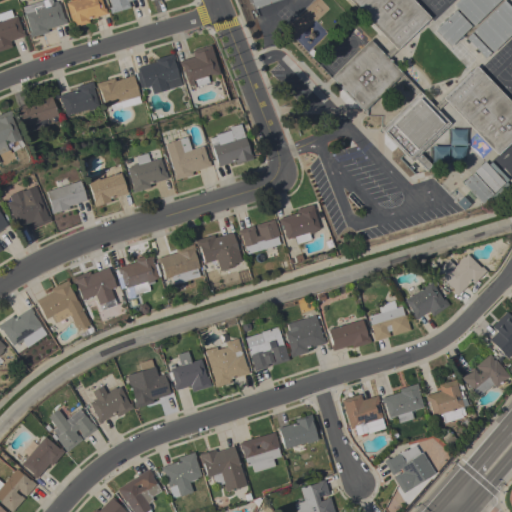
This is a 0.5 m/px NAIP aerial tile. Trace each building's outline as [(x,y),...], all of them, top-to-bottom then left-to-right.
[(50,0),(51,2),(56,0),(57,3),(58,3),(62,18),(64,17),(65,22),(46,28),(47,31),(29,37),(28,32),(29,32),(21,6),(40,0),(50,0)] [(99,0),(102,8),(104,7),(106,13),(87,19),(88,22),(70,27),(69,22),(70,21),(65,2),(69,1),(69,0),(99,0)] [(130,0),(127,1),(129,7),(109,13),(108,7),(110,6),(108,0),(130,0)] [(275,0),(253,8),(250,0),(275,0)] [(412,0),(429,17),(396,49),(349,0),(412,0)] [(453,5),(457,0),(498,0),(473,25),(453,5)] [(503,0),(511,9),(511,31),(492,51),(471,31),(503,0)] [(0,12),(9,9),(12,16),(15,15),(21,30),(22,30),(24,35),(9,40),(10,46),(0,49),(0,12)] [(449,46),(434,30),(454,10),(470,26),(449,46)] [(489,52),(484,57),(465,37),(470,32),(489,52)] [(449,123),(409,161),(379,129),(415,94),(397,76),(362,111),(330,77),(369,39),(449,123)] [(209,45),(218,73),(213,75),(212,73),(205,75),(207,82),(195,86),(193,79),(191,80),(192,84),(187,86),(180,66),(179,66),(177,61),(192,56),(191,50),(209,45)] [(171,53),(173,59),(172,59),(177,77),(163,81),(165,88),(152,92),(150,85),(142,87),(138,88),(134,72),(136,72),(135,67),(154,62),(153,58),(171,53)] [(511,104),(511,138),(496,154),(442,97),(475,65),(511,104)] [(139,103),(125,108),(117,107),(109,109),(107,104),(103,106),(96,82),(112,77),(113,80),(131,75),(137,95),(139,103)] [(91,81),(92,87),(97,105),(93,106),(93,108),(86,110),(86,109),(64,115),(60,101),(59,101),(57,95),(75,89),(74,86),(91,81)] [(19,105),(20,109),(25,108),(24,102),(33,100),(33,98),(50,93),(51,97),(50,98),(57,121),(49,123),(47,118),(45,119),(46,123),(38,126),(39,128),(23,133),(15,106),(19,105)] [(0,113),(9,110),(11,115),(10,116),(19,138),(18,139),(18,140),(15,141),(14,140),(4,144),(7,150),(0,152),(0,113)] [(251,159),(235,164),(234,161),(216,166),(210,145),(217,143),(215,137),(227,134),(229,139),(232,139),(228,127),(240,124),(242,134),(244,133),(251,159)] [(448,128),(465,129),(464,146),(447,145),(448,128)] [(190,171),(191,174),(173,180),(171,175),(173,174),(164,143),(175,140),(174,139),(186,136),(190,149),(202,146),(206,161),(208,160),(209,165),(190,171)] [(430,162),(430,145),(447,146),(446,163),(430,162)] [(447,161),(448,146),(463,147),(463,162),(447,161)] [(163,172),(164,171),(166,178),(147,184),(148,188),(132,192),(130,187),(131,186),(126,167),(130,166),(129,165),(136,163),(134,156),(146,152),(148,161),(159,158),(163,172)] [(430,165),(425,170),(413,158),(419,153),(430,165)] [(486,164),(490,161),(506,179),(492,192),(472,171),(483,161),(486,164)] [(91,181),(90,180),(97,178),(97,179),(106,176),(106,174),(110,173),(110,175),(119,172),(126,193),(108,198),(109,201),(93,206),(91,201),(92,201),(87,183),(91,181)] [(491,193),(480,203),(461,181),(471,172),(491,193)] [(56,187),(54,181),(66,177),(68,183),(78,180),(85,200),(67,206),(68,208),(51,213),(49,209),(50,209),(45,191),(56,187)] [(46,216),(48,215),(50,220),(33,228),(30,222),(17,228),(8,208),(13,206),(10,198),(25,191),(28,199),(37,195),(46,216)] [(318,229),(313,230),(314,232),(307,234),(309,239),(295,243),(293,236),(285,239),(281,224),(279,225),(277,218),(293,213),(293,215),(296,214),(295,209),(311,204),(318,229)] [(272,219),(277,235),(275,236),(278,244),(245,254),(239,235),(238,235),(236,230),(252,225),(253,229),(252,230),(254,236),(258,235),(256,228),(255,229),(254,224),(272,219)] [(212,234),(213,237),(230,232),(239,261),(232,263),(233,266),(218,270),(214,259),(202,262),(197,246),(196,246),(194,240),(212,234)] [(175,252),(174,249),(192,243),(193,249),(192,249),(197,268),(195,268),(198,276),(171,284),(169,276),(163,278),(159,263),(157,263),(155,258),(175,252)] [(150,253),(152,258),(151,259),(152,264),(155,263),(158,275),(155,276),(156,278),(152,279),(152,281),(146,282),(148,290),(133,294),(133,295),(126,297),(123,287),(118,288),(114,271),(116,270),(115,267),(134,262),(133,258),(150,253)] [(479,267),(480,266),(484,270),(472,283),(469,281),(456,294),(434,271),(446,259),(453,266),(457,262),(456,261),(461,256),(462,257),(465,254),(479,267)] [(112,299),(114,304),(105,308),(104,307),(99,309),(94,295),(81,300),(74,283),(73,284),(70,277),(88,271),(89,273),(106,267),(114,287),(109,289),(112,298),(112,299)] [(66,280),(69,286),(68,286),(75,301),(76,300),(88,324),(76,331),(68,315),(65,317),(67,321),(58,326),(52,315),(44,319),(34,300),(51,291),(49,288),(66,280)] [(430,282),(442,300),(443,298),(447,304),(430,316),(427,311),(414,320),(410,315),(412,314),(403,300),(430,282)] [(378,312),(376,305),(392,300),(394,308),(400,306),(403,315),(404,315),(408,329),(390,335),(389,330),(390,330),(388,324),(384,326),(386,332),(387,331),(388,336),(373,340),(371,334),(372,333),(368,320),(369,320),(368,316),(378,312)] [(0,322),(10,315),(12,318),(28,307),(32,312),(30,313),(44,334),(26,347),(21,341),(15,345),(14,343),(11,345),(0,329),(0,322)] [(511,351),(505,358),(487,339),(495,331),(490,326),(505,312),(511,319),(511,351)] [(314,315),(321,337),(322,337),(324,342),(305,348),(306,351),(289,356),(288,351),(289,351),(283,332),(288,331),(286,323),(314,315)] [(360,319),(365,336),(367,336),(369,342),(351,347),(350,344),(331,350),(329,344),(331,344),(326,329),(360,319)] [(282,344),(287,360),(270,365),(270,363),(266,364),(267,366),(253,371),(251,366),(252,366),(243,338),(259,333),(259,331),(276,326),(282,344)] [(244,366),(245,366),(248,373),(229,378),(230,382),(213,387),(212,381),(203,350),(215,346),(216,349),(225,346),(224,342),(236,338),(244,366)] [(205,377),(207,376),(209,386),(191,391),(189,385),(173,390),(171,384),(173,384),(171,378),(169,379),(167,372),(169,371),(168,368),(179,365),(175,354),(186,351),(189,361),(199,358),(205,377)] [(508,376),(494,387),(491,383),(477,396),(471,389),(471,390),(465,382),(464,383),(460,378),(472,368),(475,371),(474,372),(477,374),(480,371),(478,369),(477,369),(474,366),(488,354),(491,357),(490,358),(492,360),(494,359),(508,376)] [(149,359),(152,367),(153,366),(156,375),(162,374),(168,393),(150,399),(152,402),(134,408),(132,402),(133,401),(128,385),(125,375),(139,370),(137,363),(149,359)] [(460,390),(462,395),(463,394),(467,405),(462,406),(464,414),(461,415),(461,417),(442,423),(439,413),(431,416),(427,401),(425,401),(423,395),(439,390),(437,384),(455,379),(456,381),(460,380),(462,388),(459,389),(457,383),(455,383),(457,391),(460,390)] [(399,392),(398,388),(416,383),(417,388),(416,388),(421,407),(409,410),(411,418),(397,422),(395,415),(387,417),(383,402),(381,403),(379,397),(399,392)] [(105,393),(108,392),(107,390),(114,387),(114,388),(118,386),(127,403),(129,403),(131,408),(116,416),(115,413),(97,422),(95,418),(96,418),(88,402),(94,399),(90,391),(100,385),(105,393)] [(340,399),(358,394),(360,400),(376,395),(378,401),(376,401),(380,417),(383,427),(366,433),(366,431),(356,435),(353,427),(349,428),(340,399)] [(62,404),(70,415),(78,408),(90,423),(91,422),(95,428),(82,438),(79,433),(76,429),(73,431),(76,435),(77,435),(80,439),(65,451),(55,438),(56,437),(51,430),(54,427),(46,417),(62,404)] [(294,422),(293,419),(310,414),(317,440),(305,444),(305,442),(283,449),(277,428),(294,422)] [(273,431),(278,446),(276,447),(279,456),(271,458),(273,466),(252,472),(250,465),(246,466),(240,449),(239,449),(237,442),(273,431)] [(26,456),(20,452),(30,440),(35,445),(43,436),(58,449),(59,447),(62,451),(50,465),(47,462),(34,478),(30,475),(31,473),(20,463),(26,456)] [(433,473),(401,492),(392,476),(397,473),(398,474),(401,472),(399,468),(396,470),(396,471),(390,475),(382,460),(386,458),(387,459),(404,448),(405,450),(414,444),(419,453),(421,452),(433,473)] [(232,446),(238,466),(239,466),(245,486),(224,491),(222,483),(216,485),(216,482),(213,483),(211,476),(205,477),(202,463),(200,463),(197,453),(213,448),(214,451),(232,446)] [(193,452),(194,457),(193,457),(200,475),(196,477),(196,478),(187,481),(191,492),(178,496),(178,495),(171,497),(168,487),(167,487),(162,472),(161,472),(159,467),(178,460),(177,457),(193,452)] [(24,496),(21,493),(21,492),(17,488),(14,492),(18,495),(19,495),(22,498),(10,511),(0,503),(0,481),(2,483),(15,468),(28,480),(29,479),(34,484),(24,496)] [(147,468),(151,475),(150,476),(160,490),(150,497),(152,500),(146,503),(149,508),(148,509),(149,510),(149,511),(131,511),(124,501),(123,502),(115,488),(147,468)] [(327,494),(323,496),(323,495),(317,497),(318,501),(324,499),(324,498),(328,497),(333,511),(294,511),(292,504),(302,500),(298,487),(307,485),(316,482),(316,481),(323,479),(327,494)] [(90,511),(94,508),(97,510),(111,496),(115,500),(114,501),(124,511),(90,511)]
